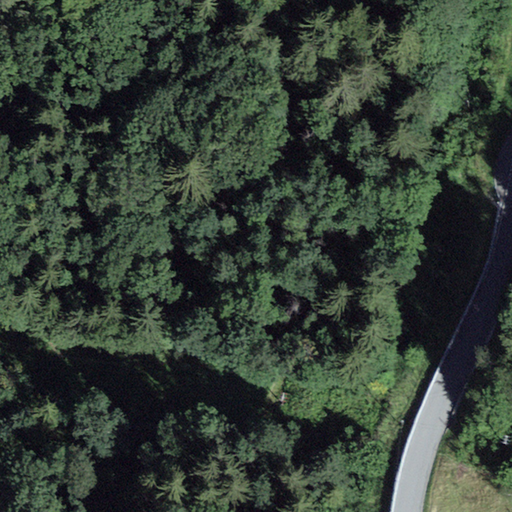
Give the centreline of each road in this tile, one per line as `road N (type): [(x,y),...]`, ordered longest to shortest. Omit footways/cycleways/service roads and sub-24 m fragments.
road 1 (track): [(241,511),(267,456),(265,417),(278,379),(395,95),(441,51),(454,0)]
road 2 (tertiary): [(511,226),(438,405),(407,511)]
